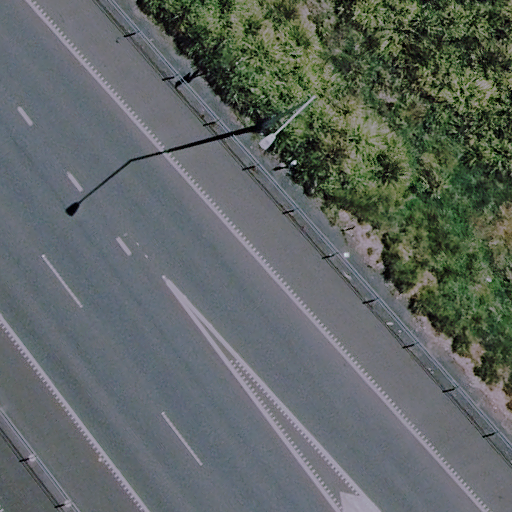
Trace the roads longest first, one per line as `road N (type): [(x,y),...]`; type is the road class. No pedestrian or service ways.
road 1 (motorway): [(0,70),(413,511)]
road 2 (motorway): [(0,219),(226,511)]
